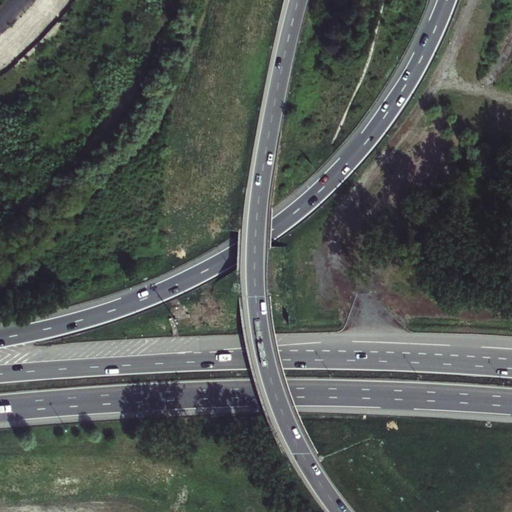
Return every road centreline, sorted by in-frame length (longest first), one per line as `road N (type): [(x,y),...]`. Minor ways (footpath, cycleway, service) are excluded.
road 1 (trunk): [(446,0),(379,124),(282,223),(162,291),(0,338)]
road 2 (track): [(474,0),(447,81),(333,230),(340,307),(387,318),(511,322)]
road 3 (motorway): [(0,409),(255,392),(511,403)]
road 4 (trunk): [(283,59),(255,224),(258,334),(286,426),(339,511)]
road 5 (motorway): [(399,361),(208,361),(0,374)]
road 6 (track): [(171,0),(132,97),(60,191),(24,207),(0,203)]
